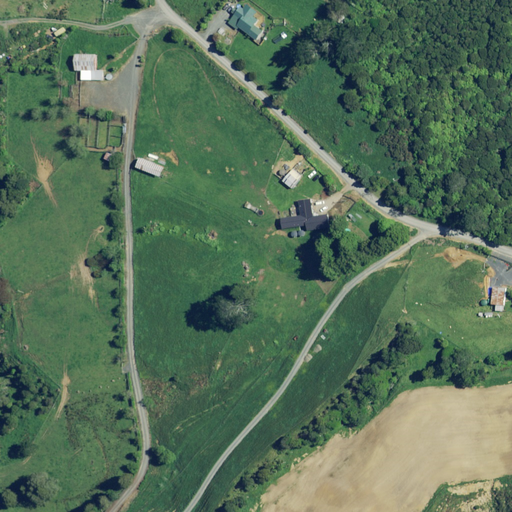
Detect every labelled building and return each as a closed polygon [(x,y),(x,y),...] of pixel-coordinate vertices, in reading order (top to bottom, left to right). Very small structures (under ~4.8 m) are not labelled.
[(232,13),(235,15),(229,23),(237,29),(239,27),(257,41),(264,32),(255,25),(259,20),(255,17),(259,12),(248,4),(245,8),(242,6),(238,10),(235,8),(232,13)] [(221,27),(217,32),(221,35),(226,30),(221,27)] [(96,70),(96,55),(76,54),(76,70),(82,71),(82,80),(103,80),(104,70),(96,70)] [(116,156),(108,152),(105,159),(113,162),(116,156)] [(161,177),(165,167),(156,164),(158,160),(154,158),(152,162),(141,158),(137,167),(161,177)] [(300,180),(290,172),(284,181),(293,188),(300,180)] [(314,215),(312,199),(299,200),(301,215),(282,218),(283,229),(307,226),(308,230),(330,228),(328,213),(314,215)] [(306,238),(304,248),(311,249),(313,239),(306,238)] [(492,304),(497,305),(497,311),(504,312),(504,305),(508,305),(508,295),(506,294),(506,288),(495,287),(494,295),(493,295),(492,304)]
